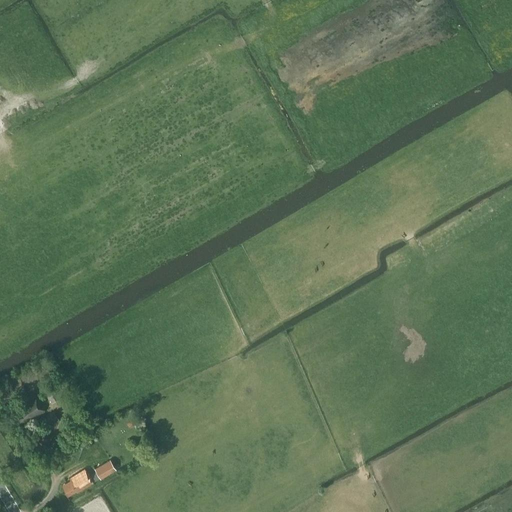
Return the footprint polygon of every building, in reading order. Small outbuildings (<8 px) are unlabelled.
[(58,399),(59,402),(68,397),(58,379),(43,388),(51,403),(58,399)] [(32,419),(45,411),(34,394),(21,402),(23,404),(13,410),(21,423),(31,417),(32,419)] [(59,419),(54,411),(46,416),(52,424),(59,419)] [(46,421),(43,416),(38,419),(41,424),(46,421)] [(116,469),(110,459),(95,468),(101,478),(116,469)] [(77,491),(93,482),(85,469),(69,478),(70,480),(62,485),(68,495),(77,490),(77,491)]
